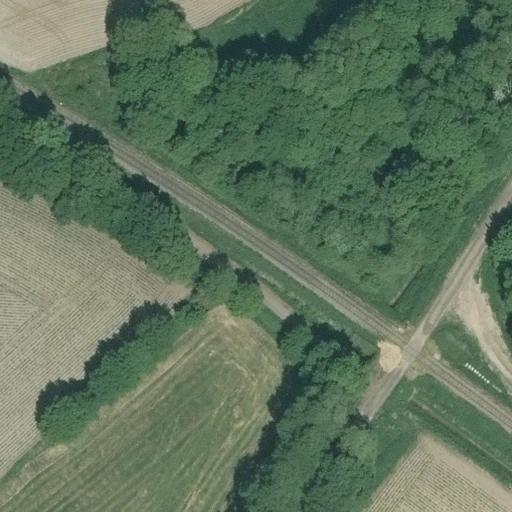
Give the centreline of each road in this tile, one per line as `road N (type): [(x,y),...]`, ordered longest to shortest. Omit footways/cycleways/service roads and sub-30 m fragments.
road 1 (unclassified): [(371,402),(278,316),(63,161),(0,141)]
road 2 (residential): [(371,402),(511,187)]
road 3 (residential): [(289,511),(371,402)]
